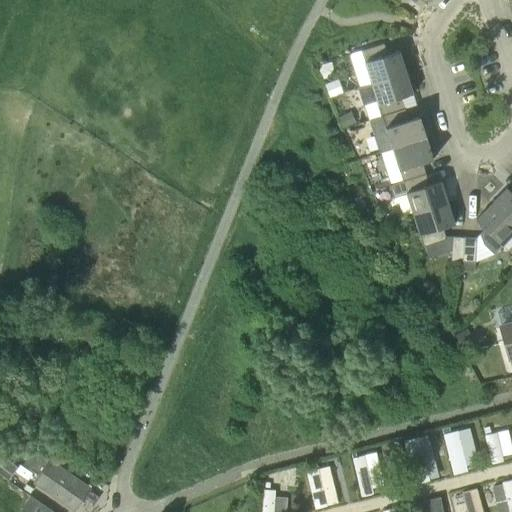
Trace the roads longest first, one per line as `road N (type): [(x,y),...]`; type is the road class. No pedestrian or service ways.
road 1 (unclassified): [(125,511),(128,464),(321,0)]
road 2 (residential): [(452,0),(431,29),(430,50),(456,131)]
